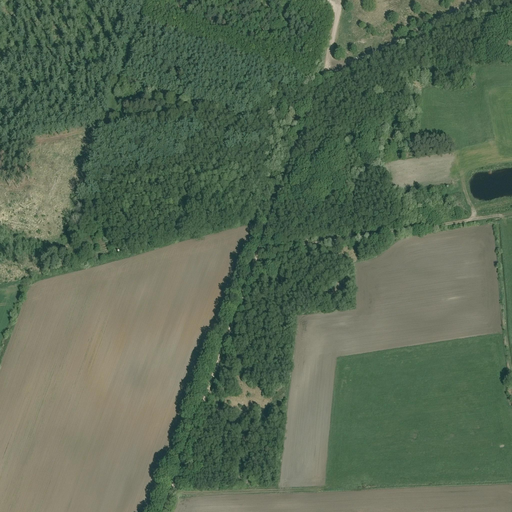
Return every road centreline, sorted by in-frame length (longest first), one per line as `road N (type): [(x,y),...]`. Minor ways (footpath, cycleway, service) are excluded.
road 1 (track): [(304,0),(336,13),(328,63),(165,511)]
road 2 (track): [(482,0),(348,64),(328,63)]
